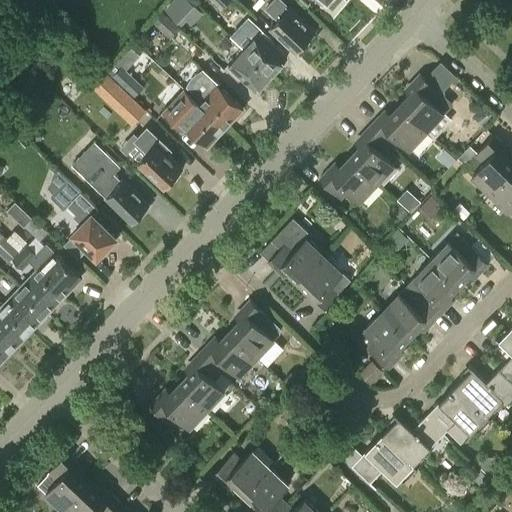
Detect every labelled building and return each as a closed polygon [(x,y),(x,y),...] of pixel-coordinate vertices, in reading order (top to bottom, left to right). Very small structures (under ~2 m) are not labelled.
[(184,13),(192,4),(188,0),(178,0),(168,11),(177,20),(181,24),(188,17),(184,13)] [(282,0),(272,0),(265,8),(279,22),(272,30),(296,51),(315,30),(291,9),(282,0)] [(170,39),(179,29),(162,12),(152,22),(170,39)] [(262,31),(245,49),(273,75),(282,66),(280,65),(287,58),(272,43),(273,42),(262,31)] [(132,48),(108,72),(134,97),(144,86),(130,73),(126,70),(140,55),(132,48)] [(264,85),(273,75),(245,49),(227,67),(239,78),(241,76),(256,91),(263,83),(264,85)] [(186,86),(202,101),(200,103),(224,126),(242,107),(217,84),(218,83),(203,69),(195,74),(186,86)] [(131,124),(146,108),(106,71),(91,87),(131,124)] [(417,88),(400,105),(428,131),(435,139),(453,120),(445,112),(452,105),(442,94),(420,74),(412,83),(417,88)] [(207,145),(224,126),(200,103),(199,103),(184,89),(162,112),(181,130),(186,125),(207,145)] [(411,149),(428,131),(400,105),(384,122),(379,117),(370,126),(392,147),(400,138),(411,149)] [(477,111),(478,120),(483,125),(491,115),(481,106),(477,111)] [(384,155),(392,147),(370,126),(362,135),(367,140),(351,157),(378,183),(395,165),(384,155)] [(138,163),(164,187),(165,186),(168,189),(179,178),(175,175),(182,168),(166,153),(169,149),(147,129),(136,140),(148,151),(138,163)] [(504,145),(495,136),(464,168),(490,193),(511,170),(511,161),(499,149),(504,145)] [(120,166),(105,152),(83,175),(132,222),(149,204),(123,180),(122,181),(113,173),(120,166)] [(361,201),(378,183),(351,157),(334,174),(329,169),(321,178),(342,199),(350,190),(361,201)] [(511,170),(490,193),(511,213),(511,170)] [(97,256),(115,237),(93,215),(98,210),(81,192),(68,180),(52,197),(64,209),(69,203),(78,212),(74,216),(82,224),(73,233),(97,256)] [(15,202),(7,211),(24,227),(33,218),(15,202)] [(407,212),(401,205),(394,212),(401,218),(407,212)] [(283,266),(300,282),(325,255),(307,238),(310,235),(294,219),(273,240),(282,248),(269,262),(278,271),(283,266)] [(23,270),(30,262),(20,251),(0,231),(0,253),(9,262),(12,259),(23,270)] [(458,232),(448,242),(432,259),(459,285),(476,268),(481,273),(489,264),(468,244),(470,243),(458,232)] [(38,268),(38,269),(64,294),(81,276),(55,251),(46,242),(41,248),(35,242),(31,247),(27,242),(20,251),(30,262),(31,261),(38,268)] [(325,255),(300,282),(316,298),(312,303),(321,312),(352,280),(343,272),(325,255)] [(432,259),(414,277),(407,285),(418,296),(439,316),(448,307),(443,302),(459,285),(432,259)] [(21,286),(46,311),(64,294),(38,269),(21,286)] [(4,304),(29,329),(46,311),(21,286),(11,296),(0,284),(0,299),(4,304)] [(407,285),(399,294),(382,311),(409,337),(426,320),(431,325),(439,316),(418,296),(407,285)] [(247,314),(230,331),(257,357),(281,333),(280,329),(250,300),(242,309),(247,314)] [(0,307),(0,334),(12,347),(29,329),(4,304),(0,307)] [(393,355),(409,337),(382,311),(365,329),(365,328),(356,337),(389,368),(398,359),(393,355)] [(511,327),(499,341),(501,343),(494,350),(506,361),(500,368),(511,379),(511,327)] [(240,375),(257,357),(230,331),(214,348),(209,343),(201,352),(222,373),(229,365),(240,375)] [(0,359),(12,347),(0,334),(0,359)] [(214,381),(222,373),(201,352),(192,361),(197,366),(181,383),(208,409),(225,391),(214,381)] [(374,361),(363,373),(371,381),(382,370),(374,361)] [(456,385),(487,415),(511,389),(511,379),(500,368),(486,382),(472,368),(456,385)] [(191,427),(208,409),(181,383),(164,400),(160,395),(151,404),(172,424),(180,416),(191,427)] [(487,415),(456,385),(426,417),(444,434),(447,430),(461,443),(471,433),(487,415)] [(382,435),(414,465),(444,434),(426,417),(413,430),(399,417),(382,435)] [(397,483),(414,465),(382,435),(352,466),(371,484),(384,470),(397,483)] [(228,478),(245,494),(272,466),(254,449),(244,460),(235,452),(215,474),(224,482),(228,478)] [(91,483),(73,466),(78,460),(69,452),(39,483),(65,509),(91,483)] [(477,465),(492,479),(505,466),(495,458),(484,457),(477,465)] [(261,511),(278,511),(288,502),(279,494),(289,483),(272,466),(245,494),(262,511),(261,511)] [(483,486),(489,480),(479,471),(474,477),(483,486)] [(107,499),(91,483),(65,509),(68,511),(111,511),(121,502),(112,493),(107,499)] [(319,511),(306,500),(296,510),(288,502),(278,511),(319,511)] [(128,511),(130,510),(121,502),(111,511),(128,511)]
